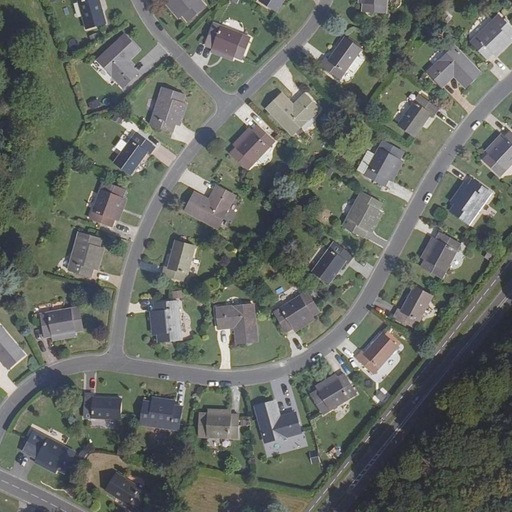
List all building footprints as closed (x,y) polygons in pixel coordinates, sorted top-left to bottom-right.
[(78,0),(87,29),(107,24),(100,0),(78,0)] [(180,21),(183,17),(169,0),(167,0),(164,3),(180,21)] [(169,0),(183,17),(188,22),(206,7),(200,0),(169,0)] [(261,0),(261,1),(278,12),(285,0),(261,0)] [(364,0),(364,4),(364,11),(387,13),(387,0),(364,0)] [(488,59),(494,53),(510,38),(511,35),(511,27),(500,15),(472,42),(488,59)] [(216,25),(206,46),(212,48),(236,57),(243,60),(251,38),(216,25)] [(140,51),(125,36),(98,61),(114,77),(114,78),(124,88),(139,74),(128,62),(140,51)] [(321,65),(341,79),(362,49),(346,38),(329,60),(326,58),(321,65)] [(511,43),(511,39),(510,38),(494,53),(498,57),(511,43)] [(466,87),(482,73),(456,46),(440,62),(439,61),(429,72),(443,87),(455,76),(466,87)] [(234,63),(236,57),(212,48),(211,53),(234,63)] [(355,72),(363,60),(357,56),(349,68),(355,72)] [(152,124),(175,132),(176,125),(183,103),(186,96),(163,89),(152,124)] [(283,94),(267,108),(293,135),(320,109),(306,94),(294,105),(283,94)] [(439,109),(420,95),(399,125),(416,137),(431,114),(434,117),(439,109)] [(98,99),(89,101),(91,108),(100,106),(98,99)] [(182,127),(189,105),(183,103),(176,125),(182,127)] [(258,126),(253,131),(237,148),(232,153),(248,169),(275,142),(258,126)] [(233,145),(237,148),(253,131),(249,128),(233,145)] [(511,132),(506,137),(491,153),(485,159),(502,175),(511,163),(511,132)] [(487,150),(491,153),(506,137),(502,133),(487,150)] [(152,155),(156,148),(137,134),(115,163),(132,175),(148,153),(152,155)] [(384,142),(377,155),(365,175),(386,186),(390,180),(401,159),(404,153),(384,142)] [(377,155),(369,151),(358,171),(365,175),(377,155)] [(394,182),(405,162),(401,159),(390,180),(394,182)] [(492,193),(474,180),(469,186),(456,204),(451,211),(470,224),(492,193)] [(91,219),(113,227),(116,220),(124,198),(127,191),(105,183),(91,219)] [(451,201),(456,204),(469,186),(464,183),(451,201)] [(196,193),(186,211),(219,228),(236,196),(217,186),(209,200),(196,193)] [(364,238),(368,230),(379,210),(383,204),(362,192),(344,226),(364,238)] [(90,193),(85,206),(91,208),(96,195),(90,193)] [(120,222),(129,200),(124,198),(116,220),(120,222)] [(384,213),(379,210),(368,230),(373,233),(384,213)] [(69,271),(92,277),(94,270),(101,247),(103,240),(80,233),(69,271)] [(461,244),(440,233),(437,239),(426,260),(423,267),(443,278),(461,244)] [(421,257),(426,260),(437,239),(432,237),(421,257)] [(163,276),(186,282),(196,247),(176,241),(169,268),(165,268),(163,276)] [(354,257),(335,243),(313,271),(330,283),(346,262),(349,264),(354,257)] [(100,271),(106,249),(101,247),(94,270),(100,271)] [(395,317),(416,328),(433,297),(415,287),(402,311),(399,309),(395,317)] [(172,298),(181,297),(180,290),(171,292),(172,298)] [(287,332),(294,328),(313,316),(320,312),(307,292),(275,312),(287,332)] [(178,302),(155,304),(156,312),(158,334),(159,342),(182,340),(178,302)] [(237,344),(258,341),(254,305),(218,309),(219,329),(235,328),(237,344)] [(42,315),(46,338),(52,337),(76,333),(84,331),(80,308),(42,315)] [(316,320),(313,316),(294,328),(296,333),(316,320)] [(0,359),(9,369),(25,355),(1,327),(0,328),(0,327),(0,359)] [(53,342),(77,338),(76,333),(52,337),(53,342)] [(362,352),(358,358),(375,374),(398,347),(384,334),(365,355),(362,352)] [(357,394),(345,374),(339,378),(319,390),(313,394),(324,414),(357,394)] [(316,386),(319,390),(339,378),(336,374),(316,386)] [(374,397),(379,403),(386,397),(382,391),(374,397)] [(86,394),(85,418),(121,419),(122,400),(94,398),(95,395),(86,394)] [(153,397),(153,403),(175,406),(176,400),(153,397)] [(179,430),(183,408),(175,406),(153,403),(145,402),(141,425),(179,430)] [(276,402),(256,407),(266,443),(302,433),(296,413),(281,417),(276,402)] [(208,414),(201,414),(199,437),(238,438),(239,415),(232,415),(208,414)] [(34,432),(24,452),(37,459),(58,469),(65,473),(75,453),(34,432)] [(35,463),(56,474),(58,469),(37,459),(35,463)] [(129,509),(134,511),(135,511),(148,492),(117,474),(107,491),(131,505),(129,509)]
